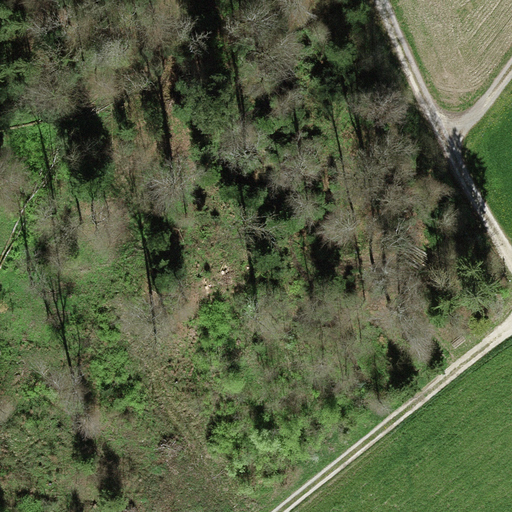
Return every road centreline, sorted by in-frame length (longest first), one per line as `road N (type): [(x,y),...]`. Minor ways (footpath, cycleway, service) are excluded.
road 1 (track): [(278,511),(511,325)]
road 2 (track): [(511,263),(413,77),(382,0)]
